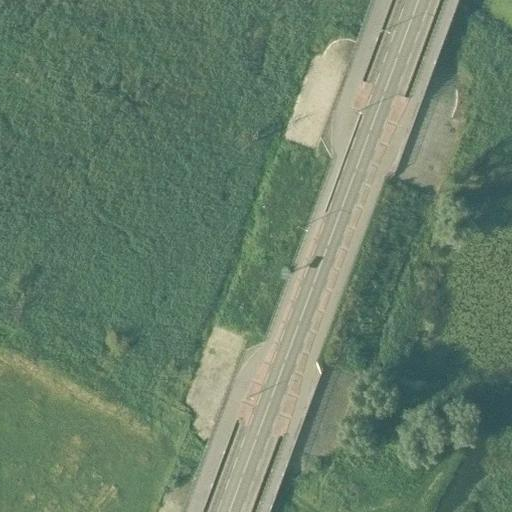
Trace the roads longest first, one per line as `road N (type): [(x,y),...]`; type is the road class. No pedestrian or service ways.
road 1 (secondary): [(228,511),(419,0)]
road 2 (track): [(0,351),(328,511)]
